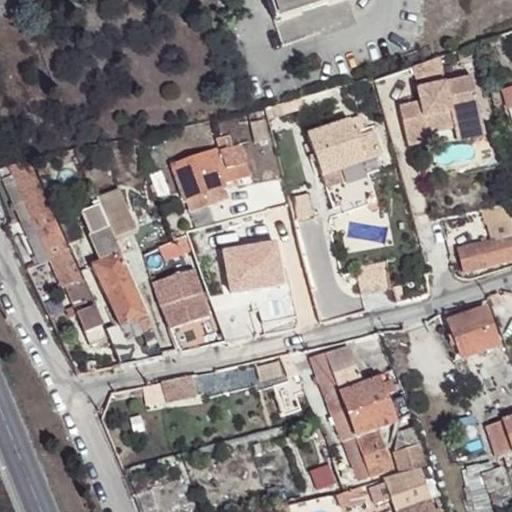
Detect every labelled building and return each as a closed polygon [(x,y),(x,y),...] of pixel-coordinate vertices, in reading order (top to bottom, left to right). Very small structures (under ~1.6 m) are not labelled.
[(265,0),(273,22),(338,0),(265,0)] [(511,48),(503,51),(510,73),(511,72),(511,48)] [(439,57),(412,67),(415,80),(443,74),(439,57)] [(453,131),(482,124),(472,77),(417,90),(420,103),(398,108),(407,144),(428,140),(426,131),(452,125),(453,131)] [(353,138),(349,123),(322,132),(320,124),(309,127),(312,136),(308,137),(324,189),(341,184),(337,172),(380,157),(372,132),(353,138)] [(484,134),(482,124),(453,131),(456,141),(484,134)] [(235,167),(245,164),(241,145),(231,148),(235,167)] [(184,199),(222,185),(217,168),(225,165),(219,147),(172,164),(184,199)] [(27,162),(20,165),(22,171),(30,167),(27,162)] [(248,175),(245,164),(235,167),(238,178),(248,175)] [(20,165),(10,167),(13,175),(22,171),(20,165)] [(0,170),(0,177),(10,174),(13,175),(10,167),(0,170)] [(32,220),(49,213),(30,168),(30,167),(22,171),(13,175),(14,176),(18,188),(24,201),(31,217),(32,220)] [(117,189),(95,199),(99,206),(108,230),(111,237),(133,228),(117,189)] [(95,199),(94,196),(89,198),(94,209),(99,206),(95,199)] [(508,204),(481,210),(484,224),(487,223),(491,240),(456,249),(462,273),(511,260),(511,218),(511,217),(508,204)] [(82,213),(92,237),(108,230),(99,206),(94,209),(82,213)] [(49,213),(32,220),(38,233),(50,261),(67,255),(49,213)] [(71,217),(58,223),(68,246),(81,240),(71,217)] [(92,237),(102,263),(119,255),(111,237),(108,230),(92,237)] [(190,252),(185,237),(175,241),(180,256),(190,252)] [(161,263),(180,256),(175,241),(156,248),(161,263)] [(67,255),(50,261),(62,288),(64,287),(78,281),(67,255)] [(90,268),(119,329),(120,331),(146,318),(142,308),(143,308),(118,257),(119,256),(119,255),(102,263),(90,268)] [(388,290),(384,262),(352,268),(358,296),(388,290)] [(85,271),(80,273),(84,282),(84,283),(89,281),(85,272),(86,272),(85,271)] [(161,309),(166,321),(204,307),(199,295),(201,295),(193,271),(152,285),(150,286),(158,309),(161,309)] [(78,281),(64,287),(89,346),(106,340),(80,280),(78,281)] [(204,307),(210,305),(205,293),(201,295),(199,295),(204,307)] [(212,312),(224,343),(256,337),(248,304),(212,312)] [(497,346),(484,309),(448,322),(461,360),(497,346)] [(143,355),(145,362),(162,359),(146,318),(120,331),(119,329),(106,335),(118,361),(143,355)] [(170,332),(179,355),(209,348),(195,323),(170,332)] [(339,394),(362,386),(348,347),(326,355),(328,363),(339,394)] [(342,400),(339,394),(328,363),(326,355),(325,354),(310,360),(357,481),(370,476),(358,445),(356,437),(342,400)] [(118,361),(120,368),(145,362),(143,355),(118,361)] [(226,372),(193,376),(195,391),(228,387),(226,372)] [(194,397),(189,375),(158,382),(163,404),(194,397)] [(376,380),(362,386),(339,394),(342,400),(356,437),(378,429),(391,423),(376,380)] [(163,404),(158,382),(150,383),(155,406),(163,404)] [(511,453),(511,418),(503,422),(511,453)] [(494,459),(502,456),(511,453),(503,422),(485,427),(494,459)] [(392,469),(378,429),(356,437),(358,445),(370,476),(392,469)] [(418,470),(425,468),(416,446),(393,453),(399,475),(418,470)] [(505,468),(511,465),(511,453),(502,456),(505,468)] [(462,468),(472,511),(509,511),(497,460),(462,468)] [(395,511),(432,511),(418,470),(399,475),(384,480),(395,511)] [(151,490),(156,511),(179,511),(191,508),(183,480),(151,490)] [(371,494),(378,511),(395,511),(384,480),(368,485),(371,494)] [(362,496),(371,494),(368,485),(359,488),(361,493),(362,496)] [(361,493),(359,488),(348,492),(350,498),(361,493)] [(132,496),(137,511),(156,511),(151,490),(132,496)] [(351,501),(350,498),(348,492),(337,496),(341,505),(351,501)]
